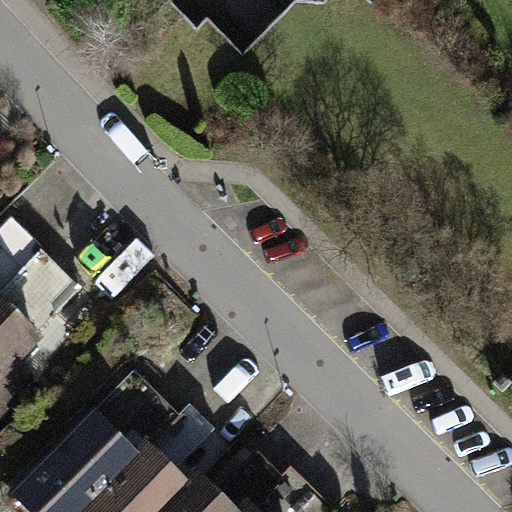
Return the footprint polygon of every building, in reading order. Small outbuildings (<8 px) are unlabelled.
[(0,252),(0,435),(48,388),(17,358),(85,290),(14,219),(0,233),(0,241),(5,247),(0,252)] [(92,401),(8,492),(29,511),(75,511),(138,444),(92,401)] [(138,444),(75,511),(158,511),(191,476),(147,435),(138,444)] [(191,476),(158,511),(241,511),(243,511),(198,469),(191,476)] [(243,511),(241,511),(263,511),(252,501),(243,511)]
